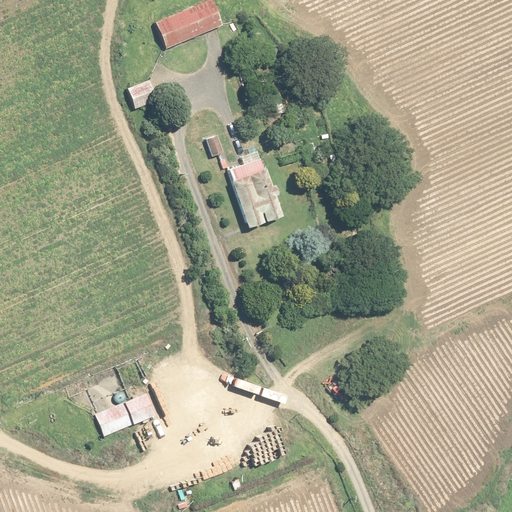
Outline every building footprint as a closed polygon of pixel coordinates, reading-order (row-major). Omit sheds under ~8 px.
[(210,0),(207,0),(155,22),(166,49),(221,26),(210,0)] [(248,229),(281,217),(274,198),(279,196),(274,185),(271,186),(256,146),(246,149),(248,155),(228,162),(218,135),(204,140),(217,175),(226,171),(248,229)] [(312,145),(300,149),(306,169),(318,165),(312,145)] [(155,415),(145,392),(123,402),(133,425),(155,415)] [(127,427),(117,405),(95,415),(105,437),(127,427)] [(243,487),(239,477),(229,482),(234,492),(243,487)]
